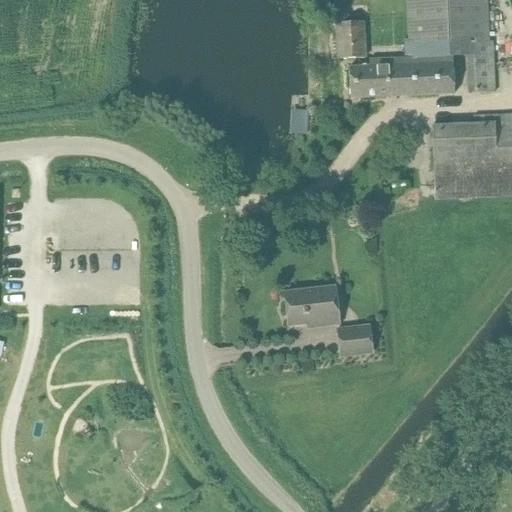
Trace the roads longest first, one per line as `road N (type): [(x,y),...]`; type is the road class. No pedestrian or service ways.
road 1 (unclassified): [(297,511),(232,441),(202,383),(183,227),(169,191),(150,169),(101,147),(0,152)]
road 2 (unclassified): [(429,511),(511,396)]
